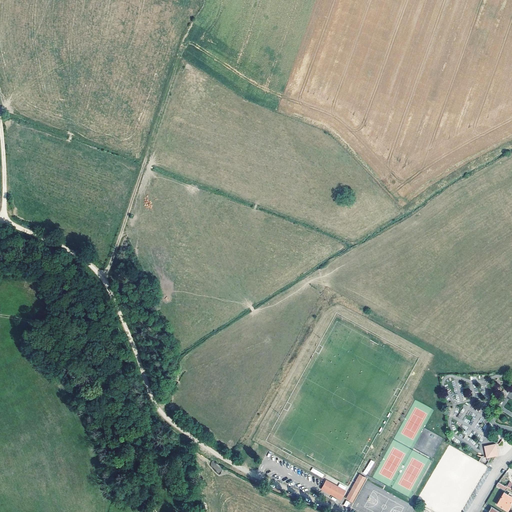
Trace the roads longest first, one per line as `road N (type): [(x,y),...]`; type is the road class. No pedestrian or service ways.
road 1 (track): [(90,362),(158,410),(101,276),(76,252),(0,221)]
road 2 (unclassified): [(338,511),(232,463),(90,362)]
road 3 (track): [(156,511),(72,332),(0,316)]
